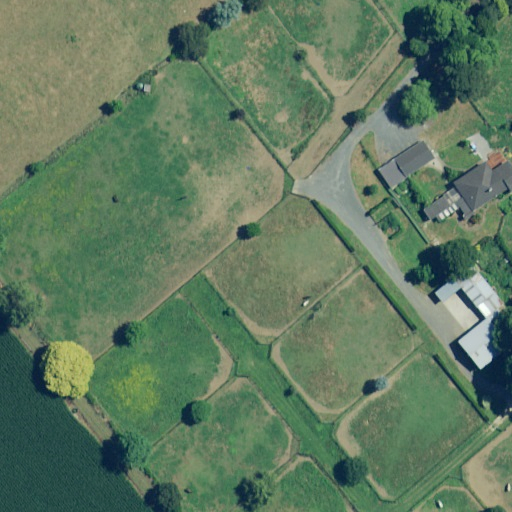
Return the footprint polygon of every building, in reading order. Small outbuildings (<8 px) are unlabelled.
[(439,159),(427,142),(382,171),(394,189),(439,159)] [(477,215),(476,214),(511,191),(511,192),(511,161),(506,153),(457,186),(466,199),(458,204),(466,215),(464,216),(467,222),(477,215)] [(461,211),(450,195),(426,212),(435,223),(439,220),(442,224),(461,211)] [(506,304),(480,273),(462,288),(489,319),(506,304)] [(511,347),(489,320),(461,343),(483,370),(511,347)]
